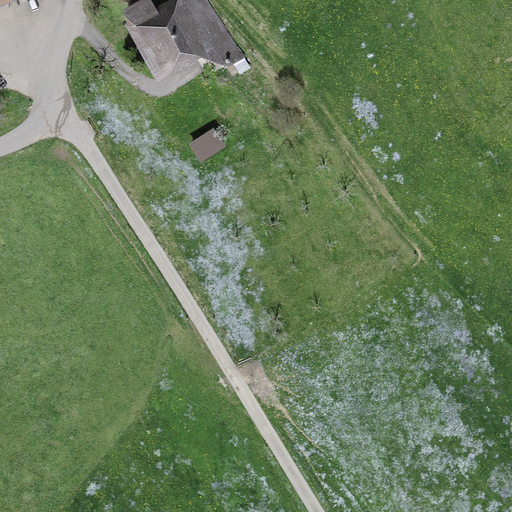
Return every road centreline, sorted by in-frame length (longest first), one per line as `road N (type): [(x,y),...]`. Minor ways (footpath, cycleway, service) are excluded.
road 1 (track): [(305,511),(88,148),(55,124),(0,140)]
road 2 (track): [(77,0),(55,124)]
